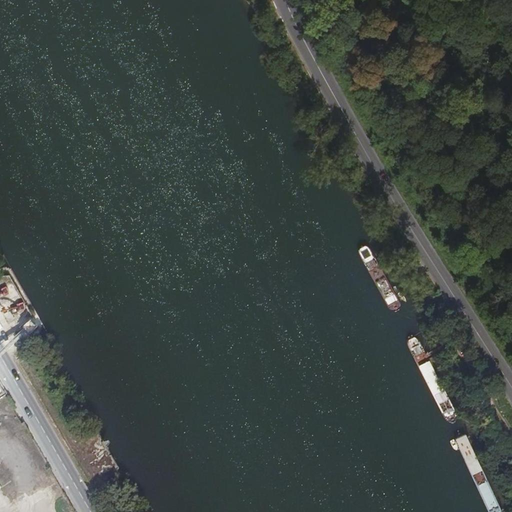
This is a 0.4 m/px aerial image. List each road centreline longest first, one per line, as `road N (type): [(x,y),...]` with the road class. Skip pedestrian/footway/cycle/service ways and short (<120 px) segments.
road 1 (primary): [(284,0),(393,203),(511,390)]
road 2 (secondary): [(89,511),(0,355)]
